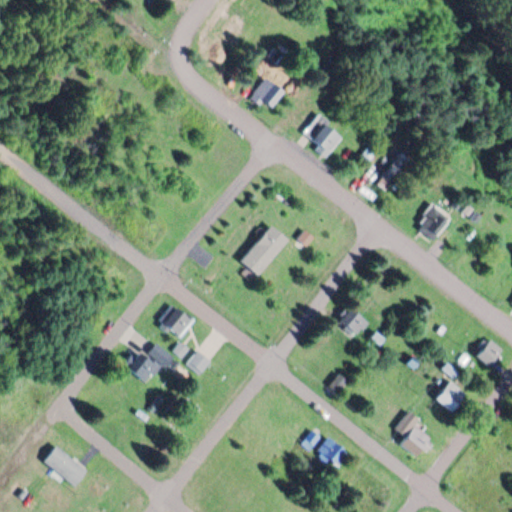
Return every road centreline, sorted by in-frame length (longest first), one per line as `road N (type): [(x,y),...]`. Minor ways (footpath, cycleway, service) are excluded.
road 1 (residential): [(467,511),(0,138)]
road 2 (residential): [(511,322),(184,71),(176,47)]
road 3 (residential): [(0,482),(270,139)]
road 4 (residential): [(375,221),(278,359),(150,511)]
road 5 (residential): [(196,511),(61,403)]
road 6 (residential): [(511,380),(407,511)]
